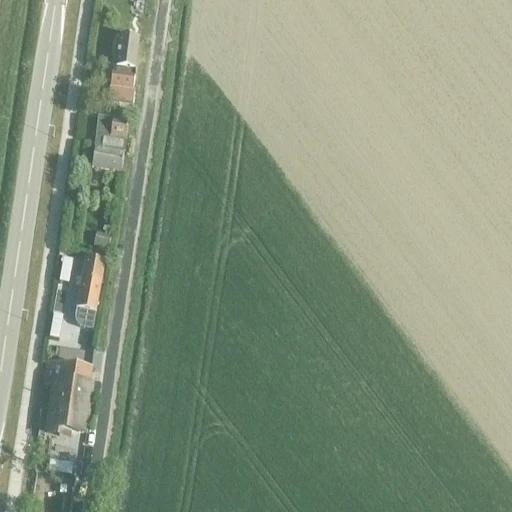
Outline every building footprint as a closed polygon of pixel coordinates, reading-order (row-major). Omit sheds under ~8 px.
[(131,106),(138,42),(137,42),(138,31),(123,30),(122,41),(120,40),(115,78),(112,77),(110,92),(112,92),(110,103),(131,106)] [(92,145),(123,149),(124,142),(125,142),(127,123),(96,118),(92,145)] [(123,149),(92,145),(92,150),(90,171),(119,175),(123,149)] [(106,253),(109,241),(95,238),(93,250),(106,253)] [(62,261),(58,285),(67,287),(71,263),(62,261)] [(77,311),(75,323),(75,324),(79,329),(82,330),(91,332),(94,314),(102,265),(85,263),(77,311)] [(52,317),(48,341),(57,343),(61,319),(52,317)] [(43,363),(40,385),(53,387),(46,435),(82,440),(88,395),(88,394),(89,387),(91,369),(43,363)]
